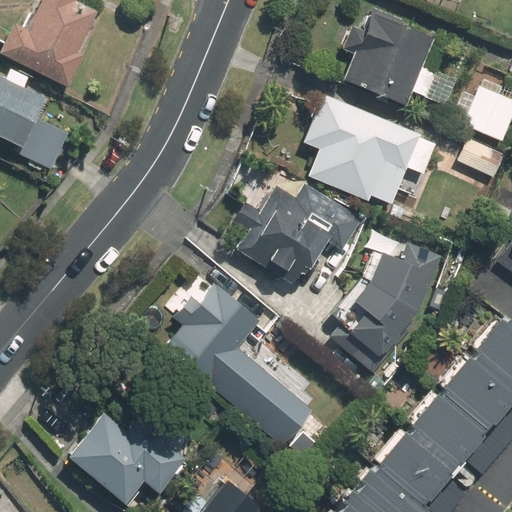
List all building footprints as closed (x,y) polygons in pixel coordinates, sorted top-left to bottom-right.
[(40,0),(27,29),(13,23),(0,50),(0,54),(67,85),(82,53),(76,51),(96,10),(73,0),(40,0)] [(430,0),(462,11),(466,0),(430,0)] [(414,91),(425,95),(436,69),(425,65),(436,36),(372,10),(343,83),(407,109),(414,91)] [(44,96),(0,75),(0,136),(18,145),(15,152),(49,168),(67,133),(34,117),(44,96)] [(511,113),(511,99),(466,79),(449,117),(500,140),(511,113)] [(306,178),(391,208),(405,169),(424,176),(437,139),(316,96),(301,140),(318,146),(306,178)] [(227,198),(240,205),(232,218),(249,228),(234,253),(298,291),(326,245),(340,253),(360,220),(251,156),(227,198)] [(511,204),(493,233),(511,246),(511,204)] [(360,308),(349,330),(389,351),(439,256),(406,239),(399,253),(386,246),(355,306),(360,308)] [(202,271),(166,313),(177,322),(158,344),(276,447),(309,409),(236,346),(259,320),(202,271)] [(381,511),(511,365),(511,338),(476,308),(294,511),(381,511)] [(100,412),(64,457),(122,503),(142,479),(157,491),(182,460),(135,422),(126,434),(100,412)] [(253,511),(264,498),(224,468),(220,473),(197,456),(184,473),(201,486),(180,511),(253,511)] [(511,511),(511,488),(495,511),(511,511)]
